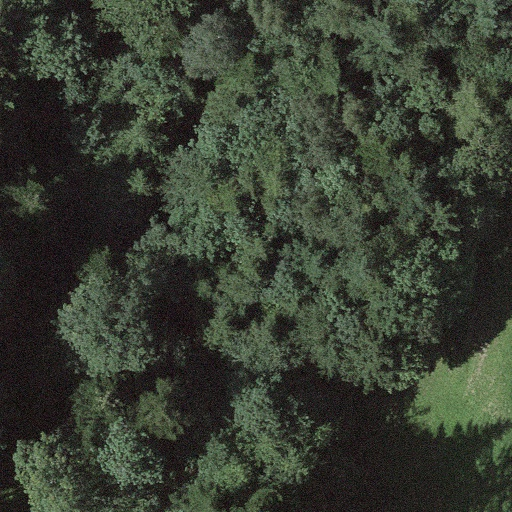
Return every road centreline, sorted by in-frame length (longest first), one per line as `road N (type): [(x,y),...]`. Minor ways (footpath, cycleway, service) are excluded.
road 1 (track): [(0,501),(164,307),(218,0)]
road 2 (track): [(511,149),(374,411),(312,448),(161,493),(138,511)]
